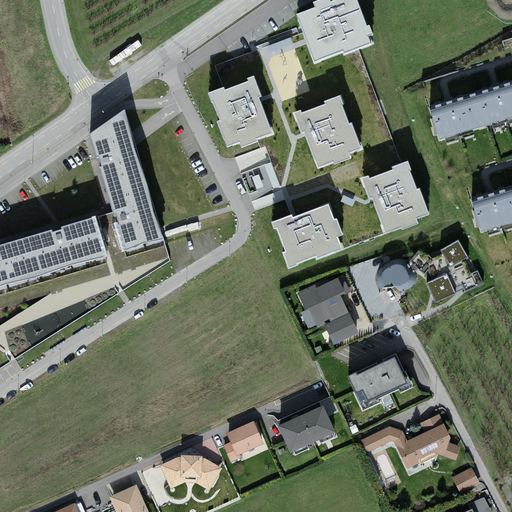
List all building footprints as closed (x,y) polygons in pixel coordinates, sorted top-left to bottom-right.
[(343,55),(373,43),(370,36),(373,35),(370,26),(367,26),(357,0),(335,0),(331,2),(329,0),(320,0),(313,3),(314,8),(295,15),(305,41),(314,63),(342,52),(343,55)] [(270,47),(293,46),(293,36),(269,38),(270,47)] [(239,149),(257,142),(256,139),(273,133),(260,100),(259,97),(262,97),(254,76),(245,79),(246,82),(224,90),(224,88),(205,94),(209,103),(210,103),(217,122),(215,123),(224,147),(236,143),(239,149)] [(449,100),(427,106),(436,140),(511,118),(511,82),(495,87),(449,100)] [(332,165),(351,158),(350,154),(363,149),(353,122),(349,123),(342,105),(344,105),(340,95),(323,102),(324,103),(301,112),(300,109),(292,112),(300,133),(302,132),(303,135),(316,167),(331,162),(332,165)] [(120,112),(85,136),(120,252),(159,240),(120,112)] [(400,230),(419,223),(417,220),(431,215),(420,188),(417,189),(410,171),(412,170),(408,161),(391,167),(392,169),(369,177),(368,175),(360,178),(368,198),(370,197),(371,200),(384,233),(399,227),(400,230)] [(511,186),(490,192),(469,199),(479,231),(511,221),(511,186)] [(344,234),(338,218),(335,220),(329,203),(294,216),(292,217),(291,215),(271,222),(273,228),(276,227),(285,251),(282,252),(288,267),(297,264),(297,263),(316,256),(317,258),(342,249),(338,236),(344,234)] [(88,219),(0,245),(0,287),(100,258),(88,219)] [(451,263),(468,254),(459,236),(441,245),(451,263)] [(377,282),(380,290),(393,286),(399,292),(408,289),(415,285),(418,279),(414,268),(406,261),(400,259),(394,260),(383,265),(378,270),(377,275),(377,282)] [(428,279),(436,298),(456,289),(447,270),(428,279)] [(321,283),(298,293),(306,311),(301,314),(309,332),(351,314),(344,297),(349,295),(343,279),(323,287),(321,283)] [(359,374),(351,377),(358,394),(366,390),(371,403),(409,386),(398,360),(360,377),(359,374)] [(326,407),(281,427),(293,453),(338,434),(326,407)] [(390,428),(362,442),(367,454),(391,442),(394,444),(408,471),(438,455),(457,462),(461,448),(450,444),(452,439),(440,416),(421,425),(425,435),(408,443),(402,432),(390,428)] [(256,423),(228,434),(232,443),(224,447),(231,463),(242,459),(240,456),(265,445),(256,423)] [(183,456),(161,466),(171,491),(185,484),(197,484),(211,492),(224,469),(204,457),(183,456)] [(472,469),(452,479),(461,496),(480,486),(472,469)] [(148,511),(137,486),(110,498),(116,511),(148,511)] [(472,511),(470,511),(490,511),(485,499),(469,506),(472,511)]
